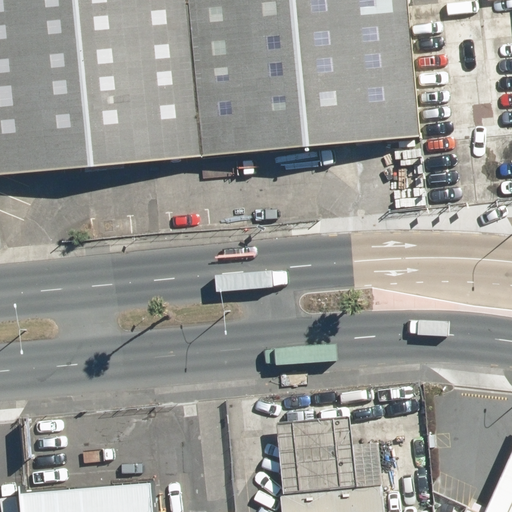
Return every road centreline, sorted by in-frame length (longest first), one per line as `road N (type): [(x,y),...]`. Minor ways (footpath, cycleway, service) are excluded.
road 1 (primary): [(264,266),(431,255),(511,259)]
road 2 (primary): [(511,334),(399,326),(272,338)]
road 3 (primary): [(272,338),(83,354)]
road 4 (primary): [(76,281),(264,266)]
